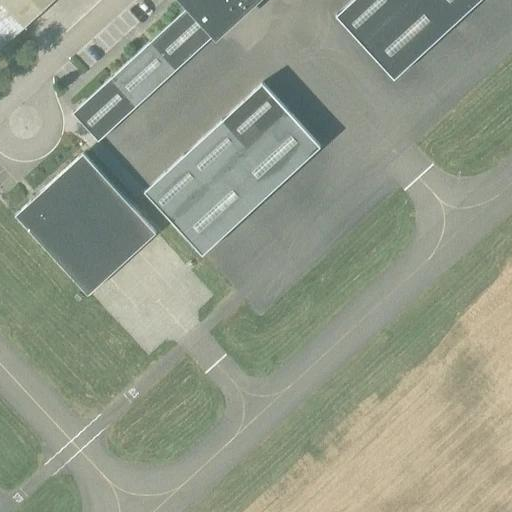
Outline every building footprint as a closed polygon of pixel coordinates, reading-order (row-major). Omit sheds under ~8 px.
[(0,0),(0,49),(53,0),(0,0)] [(111,79),(73,114),(98,142),(137,107),(176,71),(216,34),(252,1),(253,0),(185,0),(191,6),(190,6),(150,43),(111,79)] [(353,0),(336,16),(361,44),(394,80),(453,26),(481,0),(353,0)] [(183,156),(144,192),(171,221),(202,255),(261,201),(321,147),(288,112),(262,84),(223,120),(183,156)] [(155,233),(83,154),(15,216),(88,295),(155,233)]
